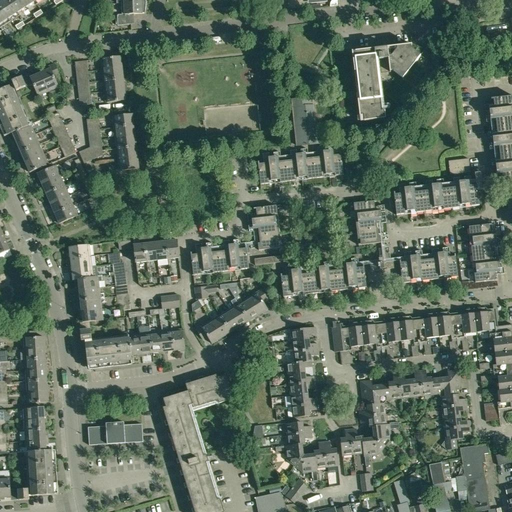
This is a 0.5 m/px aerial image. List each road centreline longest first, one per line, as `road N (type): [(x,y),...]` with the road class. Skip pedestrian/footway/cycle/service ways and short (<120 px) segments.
road 1 (residential): [(492,218),(391,236),(386,187),(245,202)]
road 2 (residential): [(511,432),(479,432),(471,355),(329,372)]
road 3 (residential): [(69,390),(53,301),(0,174)]
road 4 (residential): [(492,218),(473,18)]
road 5 (residential): [(305,501),(343,495),(328,420),(329,372)]
road 6 (residential): [(0,70),(46,50),(153,37)]
road 7 (residential): [(336,15),(341,34),(473,18)]
road 8 (residential): [(69,390),(168,378),(205,363)]
road 9 (residential): [(186,289),(182,242),(233,236),(245,202)]
road 10 (residential): [(153,37),(283,21)]
road 11 (residential): [(205,363),(261,330),(323,315)]
road 12 (residential): [(336,15),(462,0)]
road 13 (residential): [(386,308),(511,293)]
